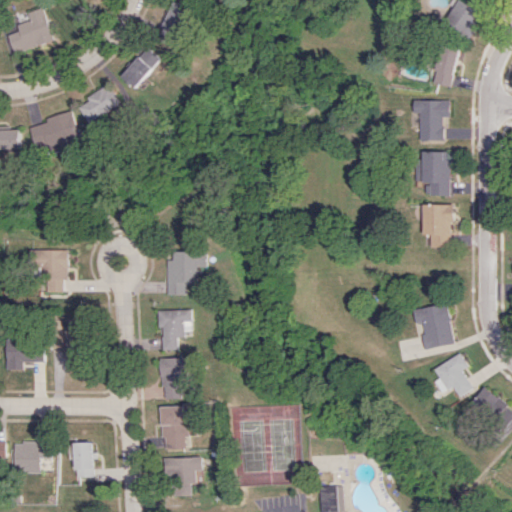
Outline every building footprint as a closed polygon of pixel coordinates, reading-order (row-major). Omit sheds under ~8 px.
[(171,43),(177,31),(181,34),(194,10),(174,0),(173,0),(155,35),(171,43)] [(470,35),(483,12),(462,0),(457,0),(446,21),(470,35)] [(27,12),(29,19),(17,24),(19,30),(7,34),(14,54),(54,40),(42,6),(27,12)] [(461,49),(442,44),(432,81),(451,86),(461,49)] [(137,88),(163,59),(149,46),(123,75),(137,88)] [(91,123),(122,102),(110,84),(79,104),(91,123)] [(451,99),(420,99),(421,141),(445,140),(445,116),(451,116),(451,99)] [(82,142),(73,111),(30,124),(39,155),(82,142)] [(21,126),(0,126),(0,148),(22,148),(21,126)] [(451,194),(452,151),(425,150),(424,194),(451,194)] [(454,203),(423,204),(424,233),(432,233),(433,247),(451,246),(451,220),(455,220),(454,203)] [(70,249),(33,249),(32,265),(41,265),(41,278),(50,278),(49,291),(70,291),(70,249)] [(188,294),(188,281),(200,281),(200,265),(208,266),(208,251),(176,251),(176,259),(169,259),(169,294),(188,294)] [(413,308),(415,323),(422,322),(426,348),(454,344),(448,303),(413,308)] [(161,310),(162,349),(180,349),(180,336),(187,336),(187,330),(195,330),(194,308),(161,310)] [(89,329),(69,330),(70,347),(66,348),(66,358),(71,358),(71,370),(90,369),(89,329)] [(25,361),(46,362),(47,339),(10,339),(9,370),(25,370),(25,361)] [(461,369),(468,365),(459,352),(434,369),(439,377),(435,380),(442,392),(453,385),(460,396),(473,387),(461,369)] [(163,357),(164,398),(184,398),(184,385),(195,385),(194,356),(163,357)] [(471,403),(496,423),(502,416),(507,421),(511,414),(511,408),(484,386),(471,403)] [(165,448),(191,447),(190,425),(187,425),(186,405),(163,406),(165,448)] [(52,458),(52,440),(15,441),(16,472),(45,471),(45,458),(52,458)] [(75,476),(94,475),(93,442),(74,443),(75,476)] [(166,457),(167,480),(177,480),(178,494),(192,494),(192,482),(197,482),(197,469),(204,469),(204,456),(166,457)] [(323,511),(346,511),(345,484),(322,485),(323,511)]
